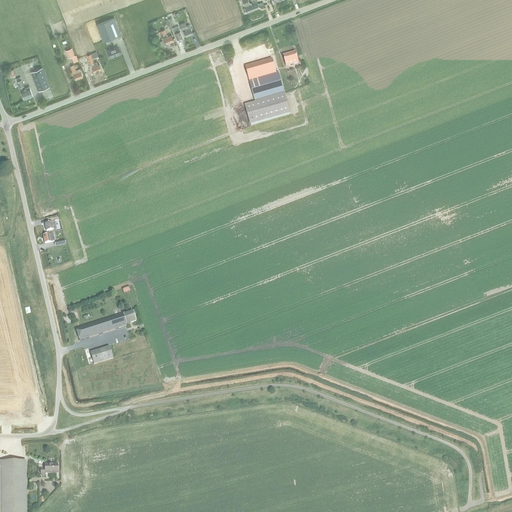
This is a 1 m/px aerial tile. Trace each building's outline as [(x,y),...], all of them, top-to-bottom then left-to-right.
[(258,2),(252,4),(252,3),(250,4),(248,0),(241,0),(245,7),(242,8),(244,12),(246,11),(247,13),(260,8),(258,2)] [(114,18),(97,25),(104,41),(121,34),(114,18)] [(193,34),(191,29),(189,24),(186,25),(185,22),(179,24),(181,30),(185,29),(185,31),(183,32),(185,37),(193,34)] [(177,40),(182,37),(178,26),(172,28),(177,40)] [(174,41),(172,35),(167,36),(165,29),(161,30),(166,44),(174,41)] [(118,46),(107,50),(110,58),(121,54),(118,46)] [(68,58),(74,55),(72,48),(65,50),(68,58)] [(98,65),(96,61),(94,62),(93,58),(98,56),(96,52),(87,55),(94,72),(102,69),(100,64),(98,65)] [(286,67),(291,65),(291,67),(294,66),(294,64),(298,63),(295,53),(283,56),(286,67)] [(290,114),(278,73),(276,74),(272,59),(245,67),(256,103),(246,106),(251,125),(290,114)] [(70,66),(75,79),(83,76),(80,68),(76,70),(74,65),(70,66)] [(42,67),(31,72),(38,91),(49,86),(42,67)] [(8,78),(15,76),(13,70),(6,72),(8,78)] [(25,88),(21,79),(20,77),(16,78),(17,81),(19,87),(20,90),(23,99),(33,95),(29,87),(25,88)] [(55,226),(55,222),(52,223),(45,224),(46,232),(53,230),(56,230),(55,226)] [(45,244),(54,241),(52,234),(43,236),(45,244)] [(80,341),(126,326),(126,324),(135,321),(133,313),(124,315),(124,314),(123,314),(122,314),(76,329),(80,341)] [(113,359),(109,347),(90,353),(92,360),(93,363),(94,365),(113,359)] [(26,511),(26,462),(0,462),(0,511),(26,511)] [(45,469),(41,469),(41,476),(45,476),(45,474),(58,473),(57,464),(52,464),(45,465),(45,469)]
